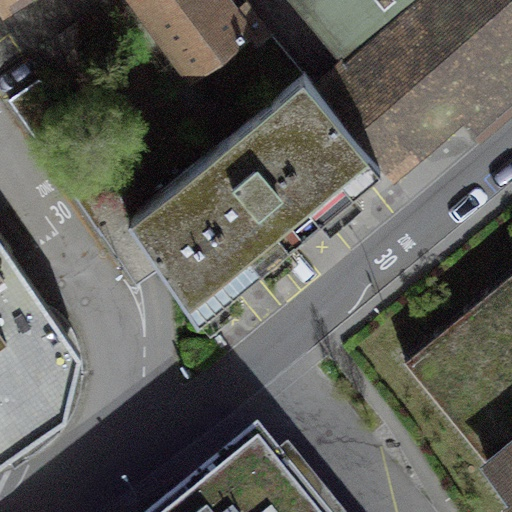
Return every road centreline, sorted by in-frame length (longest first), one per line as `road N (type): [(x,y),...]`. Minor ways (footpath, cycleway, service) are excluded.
road 1 (residential): [(170,430),(511,149)]
road 2 (residential): [(170,430),(129,325),(0,143)]
road 3 (residential): [(170,430),(174,343),(148,268)]
road 4 (residential): [(49,511),(170,430)]
